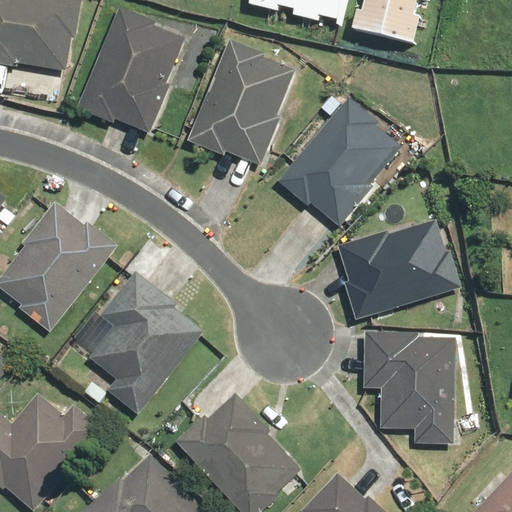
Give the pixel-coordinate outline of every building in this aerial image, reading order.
[(84,2),(70,0),(0,0),(0,64),(65,76),(71,41),(77,42),(84,2)] [(252,0),(251,6),(280,13),(281,9),(295,12),(294,17),(320,23),(321,18),(342,23),(347,0),(252,0)] [(357,13),(353,30),(417,45),(423,18),(418,17),(422,1),(427,2),(427,0),(368,0),(365,15),(357,13)] [(158,21),(121,7),(80,111),(116,125),(118,121),(152,134),(189,41),(155,27),(158,21)] [(269,54),(231,39),(190,144),(226,158),(228,153),(263,166),(300,71),(267,59),(269,54)] [(381,124),(349,99),(280,183),(311,209),(314,205),(339,226),(404,148),(378,128),(381,124)] [(0,215),(11,202),(0,193),(0,215)] [(54,334),(120,246),(88,223),(86,226),(55,203),(0,275),(0,287),(23,305),(20,309),(54,334)] [(345,284),(357,322),(463,289),(441,220),(391,236),(390,231),(339,247),(350,283),(345,284)] [(141,416),(206,332),(176,309),(179,305),(137,272),(103,316),(118,327),(92,360),(117,380),(109,391),(141,416)] [(456,444),(456,339),(419,339),(419,332),(365,332),(365,391),(382,391),(381,431),(416,432),(415,444),(456,444)] [(0,383),(16,365),(0,351),(0,383)] [(1,413),(0,414),(0,485),(32,511),(36,511),(105,429),(75,405),(66,416),(39,394),(14,424),(1,413)] [(235,394),(179,443),(240,511),(262,511),(306,474),(235,394)] [(204,511),(154,458),(126,483),(122,479),(85,511),(204,511)] [(511,511),(511,472),(475,511),(511,511)] [(384,511),(371,499),(367,502),(340,476),(304,511),(384,511)]
